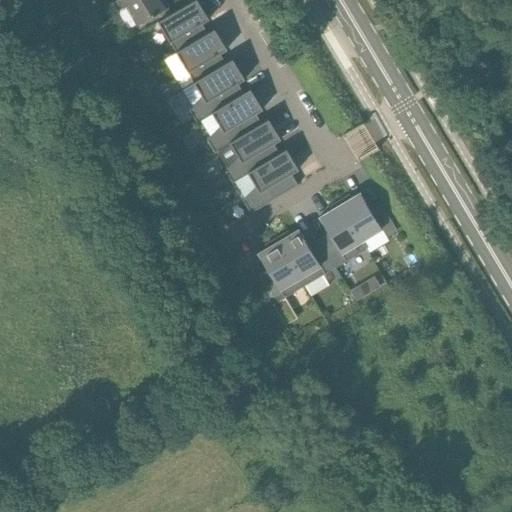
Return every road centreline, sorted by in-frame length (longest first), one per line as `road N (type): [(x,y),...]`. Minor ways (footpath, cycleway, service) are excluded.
road 1 (primary): [(511,288),(407,113)]
road 2 (residential): [(231,0),(329,159)]
road 3 (residential): [(229,235),(336,172),(329,159)]
road 4 (primary): [(407,113),(340,0)]
